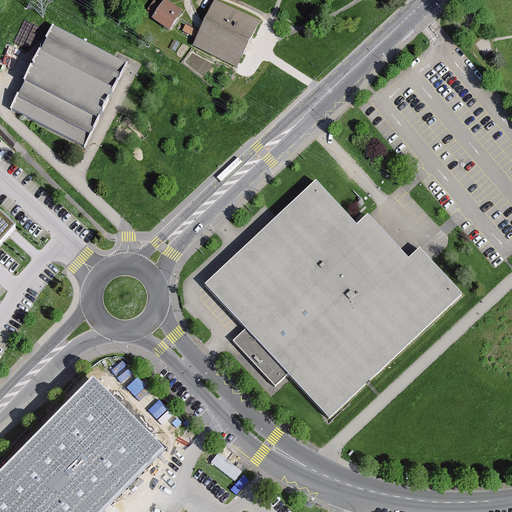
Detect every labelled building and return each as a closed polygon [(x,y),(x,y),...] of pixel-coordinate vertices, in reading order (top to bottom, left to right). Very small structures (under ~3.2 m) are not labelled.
[(182,14),(165,1),(152,18),(170,31),(182,14)] [(259,22),(215,1),(193,48),(236,68),(259,22)] [(84,147),(126,65),(52,27),(10,110),(84,147)] [(319,182),(206,285),(246,330),(234,341),(275,387),(288,374),(329,419),(463,295),(421,248),(411,259),(370,214),(359,225),(319,182)] [(0,245),(15,229),(0,215),(0,245)] [(96,511),(163,446),(93,375),(0,470),(0,511),(96,511)] [(218,454),(211,463),(234,481),(241,472),(218,454)]
